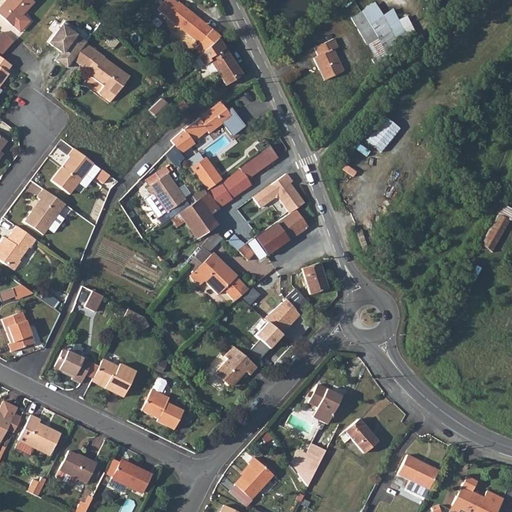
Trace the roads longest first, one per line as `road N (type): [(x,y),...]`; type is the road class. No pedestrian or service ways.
road 1 (tertiary): [(360,300),(232,0)]
road 2 (residential): [(208,476),(0,373)]
road 3 (residential): [(350,325),(325,341),(208,476)]
road 4 (tertiary): [(511,449),(424,398),(377,335)]
